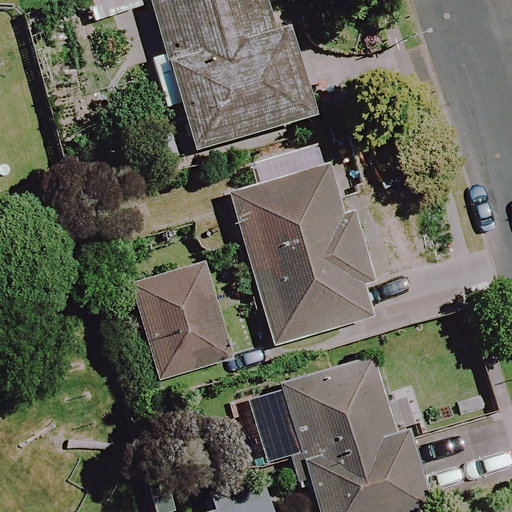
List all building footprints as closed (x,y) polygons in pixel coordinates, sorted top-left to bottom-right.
[(134,12),(130,0),(75,0),(84,28),(134,12)] [(291,95),(260,0),(140,0),(158,56),(151,58),(184,160),(300,123),(291,95)] [(370,323),(334,181),(227,208),(263,349),(370,323)] [(212,317),(199,267),(122,287),(148,385),(225,365),(212,317)] [(392,438),(368,363),(266,396),(302,511),(415,511),(409,492),(398,458),(392,438)] [(260,511),(251,482),(157,509),(157,511),(260,511)]
